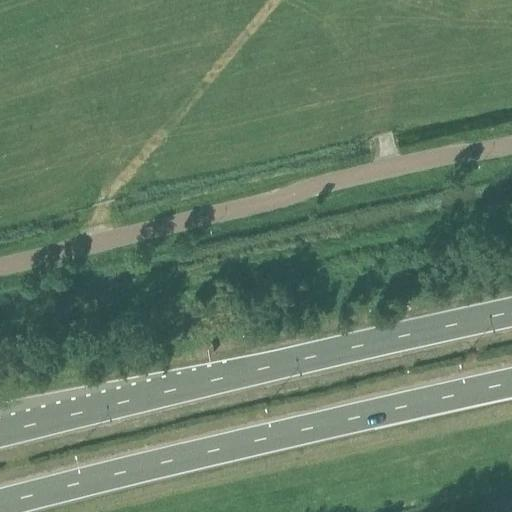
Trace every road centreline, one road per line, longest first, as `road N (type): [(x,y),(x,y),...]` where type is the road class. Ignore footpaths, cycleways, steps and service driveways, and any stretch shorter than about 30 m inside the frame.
road 1 (unclassified): [(511,145),(0,267)]
road 2 (primary): [(0,504),(511,383)]
road 3 (primary): [(511,313),(0,432)]
